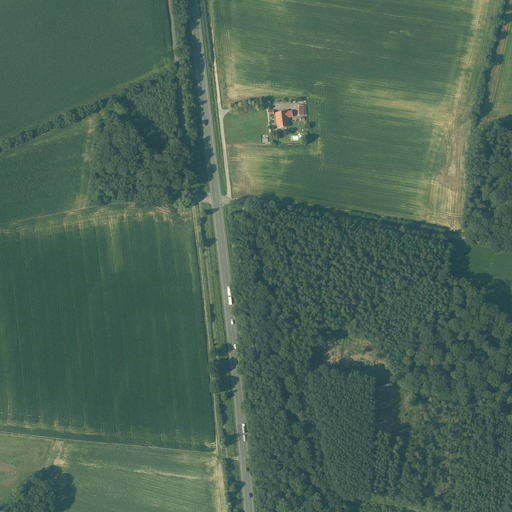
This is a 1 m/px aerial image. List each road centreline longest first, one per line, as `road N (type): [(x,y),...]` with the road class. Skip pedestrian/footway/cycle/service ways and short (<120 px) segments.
road 1 (track): [(317,511),(250,202)]
road 2 (primary): [(215,199),(248,511)]
road 3 (unclassified): [(511,247),(215,199)]
road 4 (unclassified): [(215,199),(191,195),(166,0)]
road 5 (primary): [(191,0),(215,199)]
